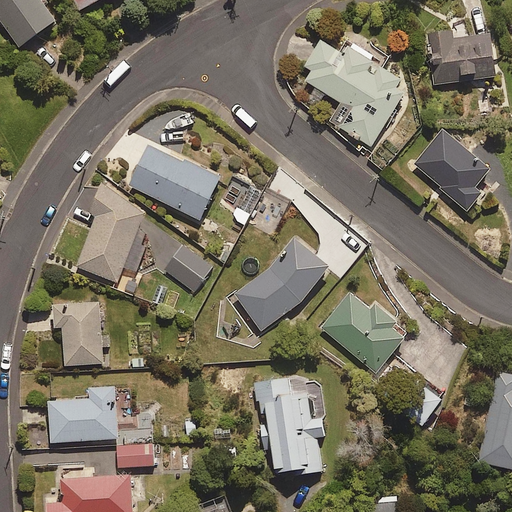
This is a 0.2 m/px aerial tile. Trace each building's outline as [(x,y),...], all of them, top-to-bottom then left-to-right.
[(54,18),(41,0),(0,0),(0,11),(22,42),(54,18)] [(496,75),(489,30),(452,35),(451,27),(427,30),(434,83),(496,75)] [(393,83),(398,76),(382,66),(390,52),(352,28),(339,49),(321,38),(304,64),(311,68),(304,78),(340,100),(329,119),(370,145),(404,90),(393,83)] [(489,169),(445,127),(414,159),(465,208),(482,191),(474,184),(489,169)] [(220,177),(150,141),(128,182),(198,218),(220,177)] [(122,265),(136,270),(150,231),(137,226),(143,210),(100,180),(89,210),(96,213),(77,265),(117,280),(122,265)] [(256,330),(303,297),(329,265),(294,235),(265,269),(231,294),(256,330)] [(214,266),(181,242),(162,267),(195,292),(214,266)] [(372,308),(350,291),(321,328),(376,371),(409,330),(376,303),(372,308)] [(110,332),(101,333),(101,321),(110,320),(109,306),(100,307),(100,301),(53,302),(53,322),(62,322),(63,363),(102,362),(101,347),(110,346),(110,332)] [(511,373),(498,370),(479,460),(511,467),(511,373)] [(325,435),(324,416),(311,417),(309,392),(291,393),(290,375),(256,378),(262,447),(270,446),(272,468),(319,464),(316,436),(325,435)] [(443,392),(421,378),(400,410),(422,425),(443,392)] [(114,385),(91,386),(91,396),(48,399),(51,440),(117,436),(114,385)] [(152,443),(117,445),(118,467),(154,464),(152,443)] [(131,511),(131,472),(57,474),(58,495),(45,495),(44,511),(131,511)] [(231,511),(224,492),(199,502),(202,511),(231,511)] [(397,511),(397,496),(367,497),(367,511),(397,511)]
